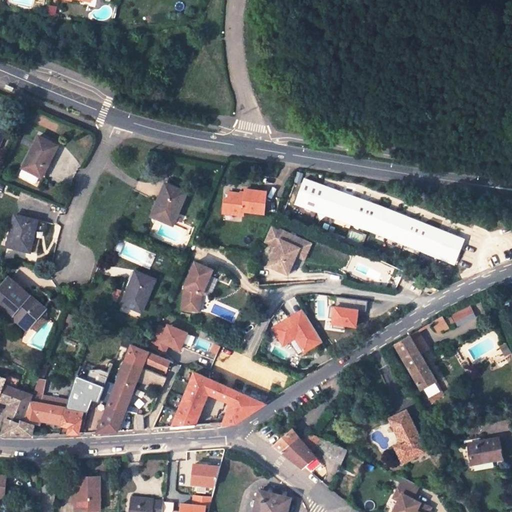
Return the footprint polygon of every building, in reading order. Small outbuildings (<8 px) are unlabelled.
[(49,6),(47,16),(54,18),(56,7),(49,6)] [(59,146),(39,136),(22,168),(40,177),(47,162),(50,163),(59,146)] [(42,179),(50,163),(47,162),(40,177),(42,179)] [(321,211),(455,262),(464,239),(305,179),(294,209),(318,218),(321,211)] [(173,225),(187,192),(168,184),(161,201),(159,200),(152,216),(173,225)] [(166,184),(159,200),(161,201),(168,184),(166,184)] [(232,215),(243,216),(243,211),(264,214),(267,192),(245,190),(245,194),(230,193),(229,200),(225,200),(224,210),(233,211),(232,215)] [(38,221),(15,216),(7,246),(30,252),(38,221)] [(369,246),(374,234),(350,225),(345,237),(369,246)] [(273,226),(265,241),(277,247),(269,266),(288,275),(297,256),(304,240),(273,226)] [(304,240),(297,256),(305,259),(312,243),(304,240)] [(184,287),(181,310),(198,312),(200,300),(198,300),(199,293),(200,294),(202,295),(212,270),(195,263),(184,287)] [(142,313),(155,280),(137,273),(133,282),(131,281),(122,305),(142,313)] [(30,295),(9,277),(0,287),(0,306),(1,305),(29,329),(31,326),(40,316),(42,312),(27,299),(30,295)] [(46,309),(30,295),(27,299),(42,312),(46,309)] [(366,311),(367,301),(337,298),(336,308),(330,307),(329,318),(333,319),(332,329),(346,330),(346,326),(356,327),(358,310),(366,311)] [(456,325),(475,318),(471,307),(452,315),(456,325)] [(305,352),(322,341),(306,315),(295,322),(292,317),(274,328),(284,345),(296,337),(305,352)] [(44,323),(46,321),(40,316),(31,326),(38,331),(44,323)] [(438,334),(449,327),(445,321),(442,316),(431,323),(438,334)] [(454,325),(450,318),(445,321),(449,327),(454,325)] [(166,350),(168,346),(179,351),(187,331),(165,322),(155,345),(166,350)] [(420,354),(428,350),(418,331),(410,336),(420,354)] [(421,390),(436,381),(420,354),(410,336),(395,345),(421,390)] [(143,367),(146,362),(167,371),(171,361),(132,344),(126,360),(143,367)] [(128,407),(138,382),(162,388),(167,377),(143,367),(126,360),(109,402),(128,407)] [(209,393),(230,403),(224,422),(237,423),(265,403),(227,386),(196,372),(179,411),(163,405),(153,429),(170,428),(196,426),(209,393)] [(23,418),(33,395),(17,389),(20,378),(6,373),(4,378),(0,376),(0,400),(8,404),(12,405),(8,417),(2,435),(32,435),(35,424),(23,420),(23,418)] [(34,391),(44,393),(46,381),(38,380),(34,391)] [(99,415),(108,392),(86,383),(79,401),(68,399),(63,422),(62,425),(70,427),(69,431),(68,433),(79,433),(85,410),(99,415)] [(68,399),(44,395),(44,393),(34,391),(33,395),(23,418),(37,422),(38,416),(53,419),(63,422),(68,399)] [(98,432),(143,429),(143,418),(143,417),(142,415),(143,411),(128,407),(109,402),(98,432)] [(8,404),(4,416),(8,417),(12,405),(8,404)] [(428,451),(406,410),(389,419),(401,442),(393,446),(402,464),(428,451)] [(274,445),(282,451),(298,437),(292,429),(274,445)] [(301,440),(312,454),(316,445),(319,437),(311,434),(301,440)] [(301,440),(298,437),(282,451),(304,468),(306,467),(313,473),(322,465),(312,454),(301,440)] [(316,445),(325,454),(331,443),(319,437),(316,445)] [(503,459),(499,438),(468,443),(472,465),(503,459)] [(325,454),(332,460),(340,464),(346,450),(331,443),(325,454)] [(215,487),(218,465),(191,462),(189,484),(215,487)] [(100,510),(100,477),(78,477),(78,494),(80,494),(80,510),(100,510)] [(404,477),(397,491),(403,493),(400,500),(393,511),(426,511),(430,505),(414,497),(420,484),(404,477)] [(286,511),(291,496),(260,488),(254,511),(286,511)] [(397,491),(394,497),(400,500),(403,493),(397,491)] [(177,511),(206,511),(208,495),(192,494),(191,503),(179,501),(177,511)] [(155,499),(131,497),(129,511),(162,511),(164,502),(154,501),(155,499)]
